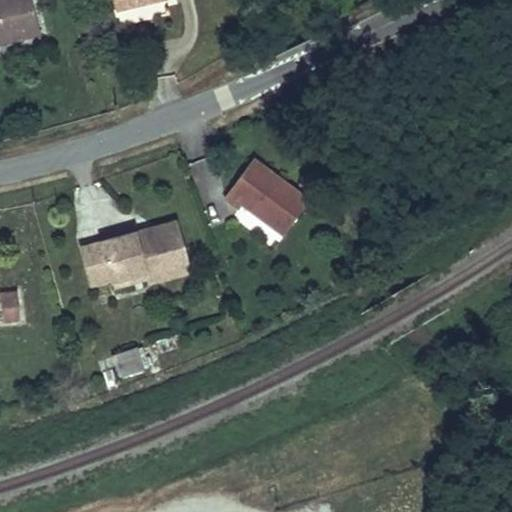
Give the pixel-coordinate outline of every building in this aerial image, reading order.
[(0,0),(0,39),(39,29),(31,0),(0,0)] [(156,0),(113,0),(116,10),(126,7),(156,0)] [(0,44),(41,34),(39,29),(0,39),(0,44)] [(307,199),(254,160),(238,180),(225,198),(239,208),(242,204),(282,234),(307,199)] [(129,234),(101,242),(112,280),(112,282),(145,273),(147,280),(148,283),(190,272),(176,222),(129,234)] [(92,285),(112,280),(101,242),(82,247),(92,285)] [(115,289),(147,280),(145,273),(112,282),(115,289)] [(19,319),(16,294),(3,295),(5,320),(19,319)] [(143,368),(137,349),(114,357),(120,376),(143,368)]
